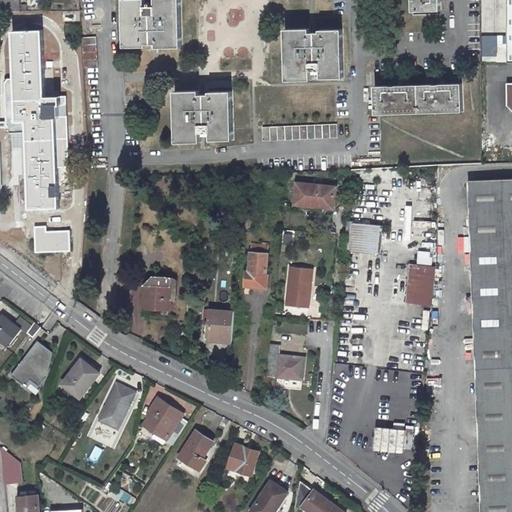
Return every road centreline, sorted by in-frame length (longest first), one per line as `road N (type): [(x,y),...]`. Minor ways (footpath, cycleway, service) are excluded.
road 1 (residential): [(117,156),(361,141),(356,0)]
road 2 (unclassified): [(387,511),(279,429),(98,338)]
road 3 (residential): [(117,156),(98,338)]
road 4 (residential): [(108,0),(117,156)]
road 5 (unknown): [(358,55),(449,52),(458,35),(457,0)]
road 6 (unknown): [(321,459),(337,331)]
